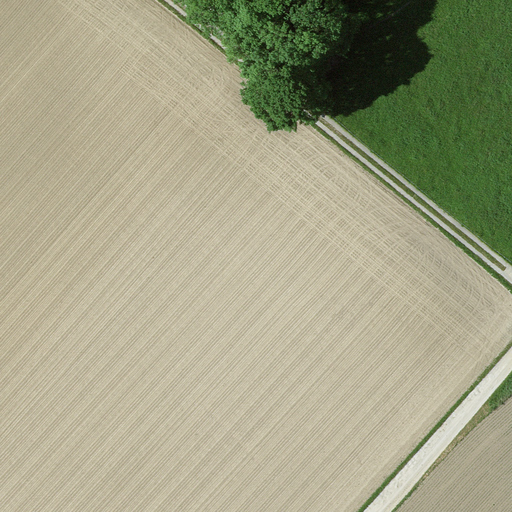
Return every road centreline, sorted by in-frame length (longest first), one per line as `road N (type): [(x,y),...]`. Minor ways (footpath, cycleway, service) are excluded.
road 1 (track): [(511,281),(173,0)]
road 2 (track): [(511,351),(365,511)]
